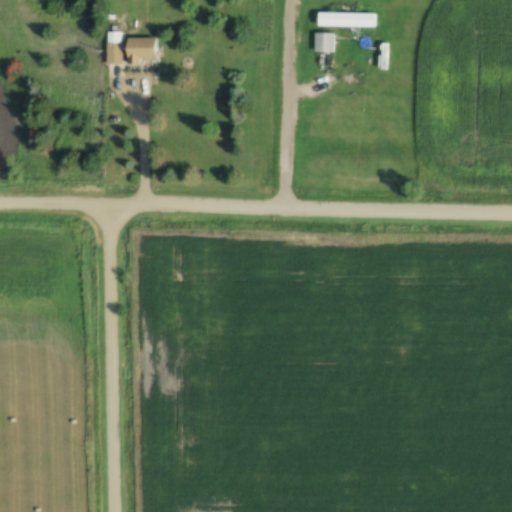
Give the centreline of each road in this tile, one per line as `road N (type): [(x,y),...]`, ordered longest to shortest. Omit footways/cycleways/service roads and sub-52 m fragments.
road 1 (residential): [(511,209),(0,199)]
road 2 (residential): [(117,511),(110,201)]
